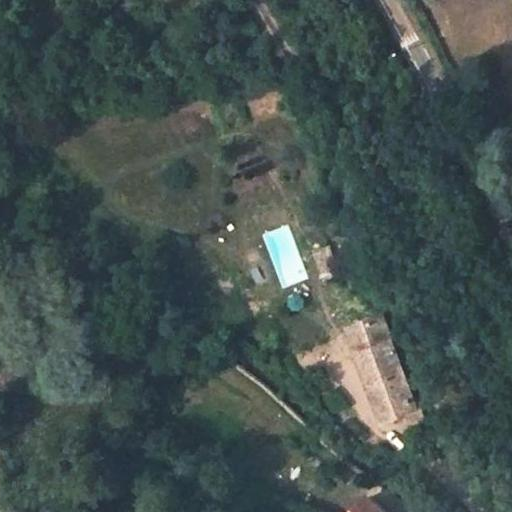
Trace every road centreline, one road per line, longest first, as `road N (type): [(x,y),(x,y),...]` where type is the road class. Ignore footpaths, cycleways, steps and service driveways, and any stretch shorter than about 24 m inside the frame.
road 1 (track): [(482,511),(462,486),(332,158),(252,0)]
road 2 (residential): [(511,228),(387,0)]
